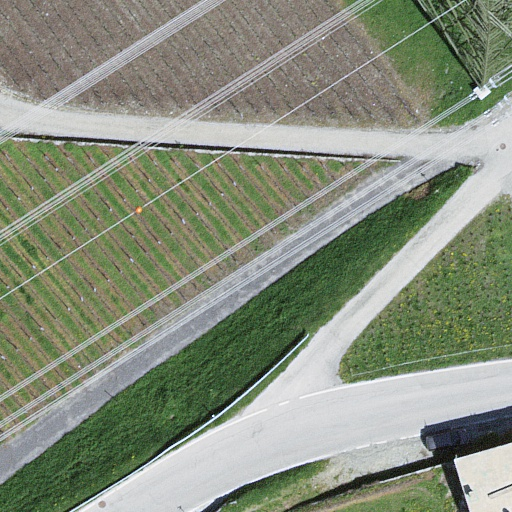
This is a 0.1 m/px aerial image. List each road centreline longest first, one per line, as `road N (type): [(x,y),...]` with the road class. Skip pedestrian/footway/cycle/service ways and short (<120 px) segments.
road 1 (track): [(511,147),(0,116)]
road 2 (tertiary): [(131,511),(284,431),(511,389)]
road 3 (track): [(511,150),(302,378),(301,427)]
